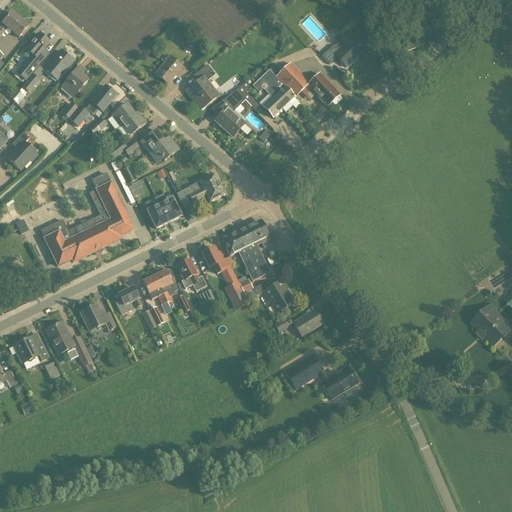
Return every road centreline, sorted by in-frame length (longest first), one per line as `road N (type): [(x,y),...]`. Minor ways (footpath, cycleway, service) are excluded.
road 1 (tertiary): [(263,197),(34,0)]
road 2 (tertiary): [(263,197),(483,0)]
road 3 (tertiary): [(0,327),(263,197)]
road 4 (residential): [(419,436),(400,395),(263,197)]
